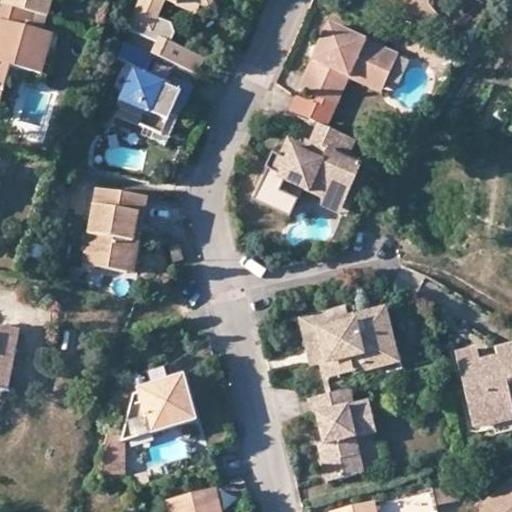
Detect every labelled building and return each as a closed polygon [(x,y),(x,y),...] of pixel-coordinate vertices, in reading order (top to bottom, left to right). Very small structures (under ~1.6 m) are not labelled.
[(4,0),(3,6),(35,14),(50,18),(54,2),(47,0),(4,0)] [(179,0),(189,0),(202,5),(209,9),(213,0),(142,0),(132,23),(134,23),(152,31),(158,19),(166,0),(177,5),(179,0)] [(198,14),(202,5),(189,0),(179,0),(177,5),(198,14)] [(402,0),(417,16),(430,6),(430,0),(402,0)] [(0,91),(5,93),(13,68),(43,77),(54,35),(31,29),(35,14),(3,6),(0,17),(0,91)] [(441,17),(430,6),(417,16),(429,28),(441,17)] [(152,54),(197,75),(204,59),(170,43),(174,34),(170,24),(158,19),(152,31),(134,23),(130,31),(157,43),(152,54)] [(342,76),(351,80),(356,69),(387,84),(400,56),(330,24),(301,90),(319,98),(330,103),(342,76)] [(154,56),(125,43),(118,59),(146,72),(154,56)] [(382,94),(387,84),(356,69),(351,80),(382,94)] [(180,94),(169,88),(133,72),(115,114),(161,134),(175,105),(180,94)] [(340,107),(351,80),(342,76),(330,103),(340,107)] [(174,79),(169,88),(180,94),(175,105),(184,110),(195,89),(174,79)] [(292,113),(320,125),(330,129),(337,114),(316,105),(298,98),(292,113)] [(337,114),(340,107),(330,103),(319,98),(316,105),(337,114)] [(330,129),(320,125),(313,141),(309,139),(306,144),(301,151),(293,148),(286,161),(279,158),(274,160),(271,165),(256,198),(273,206),(278,198),(297,206),(303,192),(311,195),(314,188),(347,203),(363,165),(351,159),(358,141),(330,129)] [(289,137),(279,158),(286,161),(293,148),(301,151),(306,144),(289,137)] [(342,214),(347,203),(314,188),(311,195),(323,200),(321,205),(342,214)] [(136,214),(144,215),(147,198),(96,189),(82,265),(126,273),(136,214)] [(293,215),(297,206),(278,198),(273,206),(293,215)] [(133,274),(144,215),(136,214),(126,273),(133,274)] [(173,262),(183,260),(179,244),(169,246),(173,262)] [(74,284),(91,285),(92,268),(74,268),(74,284)] [(313,368),(324,365),(316,327),(350,319),(348,308),(301,319),(313,368)] [(316,327),(324,365),(328,382),(388,367),(383,346),(394,343),(386,311),(350,319),(316,327)] [(0,390),(7,392),(20,331),(0,326),(0,390)] [(399,365),(394,343),(383,346),(388,367),(399,365)] [(511,387),(511,386),(511,349),(499,352),(501,360),(484,364),(481,351),(459,357),(477,431),(511,423),(511,387)] [(187,380),(178,383),(174,369),(148,375),(152,390),(142,393),(143,396),(137,398),(127,440),(125,446),(129,445),(199,425),(187,380)] [(355,457),(364,455),(359,437),(379,432),(371,399),(358,403),(354,388),(311,399),(314,413),(318,412),(326,446),(322,447),(331,482),(360,475),(355,457)] [(129,445),(125,446),(127,440),(112,436),(102,475),(128,482),(129,445)] [(368,473),(364,455),(355,457),(360,475),(368,473)] [(457,500),(453,476),(430,481),(435,506),(457,500)] [(511,511),(511,482),(476,511),(475,511),(511,511)] [(223,511),(219,491),(169,504),(171,511),(223,511)]
